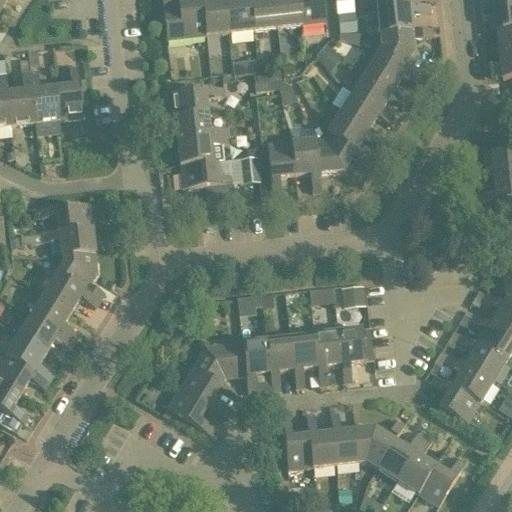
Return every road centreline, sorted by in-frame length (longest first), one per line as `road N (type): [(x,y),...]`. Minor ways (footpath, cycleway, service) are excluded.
road 1 (residential): [(384,238),(470,97),(457,0)]
road 2 (residential): [(394,302),(406,391),(248,410)]
road 3 (residential): [(158,263),(384,238)]
road 4 (residential): [(46,460),(158,263)]
road 5 (residential): [(130,180),(111,0)]
road 6 (residential): [(245,478),(184,483),(132,453),(106,498)]
road 7 (residential): [(0,169),(40,187),(130,180)]
